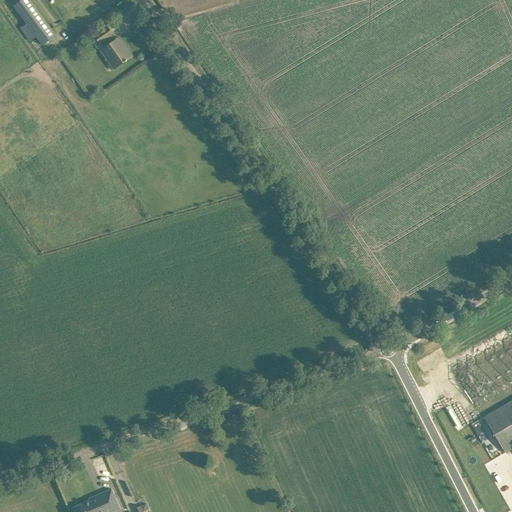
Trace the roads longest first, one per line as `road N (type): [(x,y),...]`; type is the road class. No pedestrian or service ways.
road 1 (unclassified): [(386,350),(336,292),(132,0)]
road 2 (unclassified): [(0,480),(386,350)]
road 3 (unclassified): [(469,511),(386,350)]
road 4 (unclassified): [(386,350),(511,273)]
